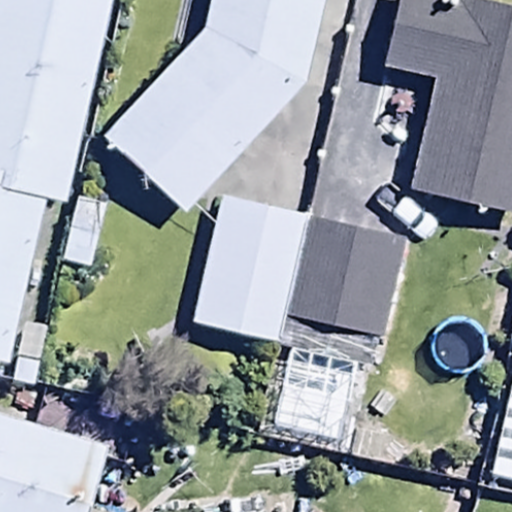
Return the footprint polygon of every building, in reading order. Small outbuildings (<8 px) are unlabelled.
[(0,0),(0,355),(37,192),(59,197),(104,0),(0,0)] [(297,87),(313,0),(197,0),(191,34),(96,136),(179,213),(297,87)] [(511,7),(473,0),(391,0),(379,64),(424,73),(401,189),(511,211),(511,7)] [(303,211),(213,191),(184,323),(275,343),(302,216),(303,211)] [(395,236),(302,216),(275,343),(367,363),(395,236)] [(511,374),(509,373),(483,475),(511,482),(511,374)] [(51,433),(0,416),(0,511),(76,511),(98,445),(85,441),(96,406),(63,396),(51,433)]
